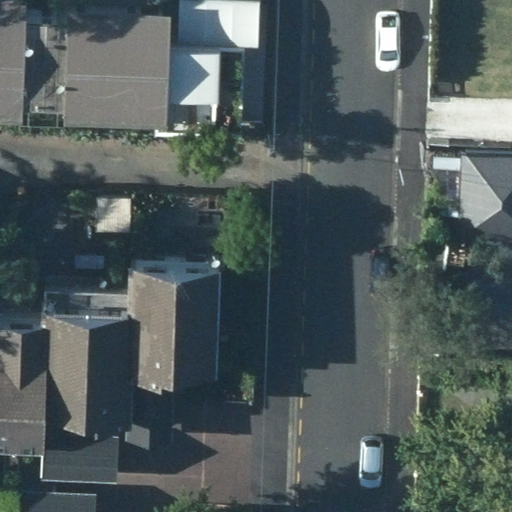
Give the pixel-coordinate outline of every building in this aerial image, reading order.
[(40,0),(0,0),(0,102),(36,104),(36,92),(78,94),(78,109),(181,113),(185,0),(181,0),(84,0),(83,12),(40,9),(40,0)] [(511,231),(511,147),(466,145),(461,229),(511,231)] [(138,189),(100,189),(100,222),(138,222),(138,189)] [(138,248),(139,276),(134,411),(133,431),(180,434),(182,360),(227,361),(231,251),(138,248)] [(55,274),(53,307),(50,399),(55,399),(98,401),(98,410),(134,411),(139,276),(55,274)] [(0,432),(51,434),(51,423),(55,423),(55,399),(50,399),(53,307),(5,306),(4,337),(0,336),(0,432)] [(123,425),(55,423),(51,423),(51,434),(50,471),(122,472),(123,425)] [(102,511),(104,488),(37,486),(36,511),(102,511)]
